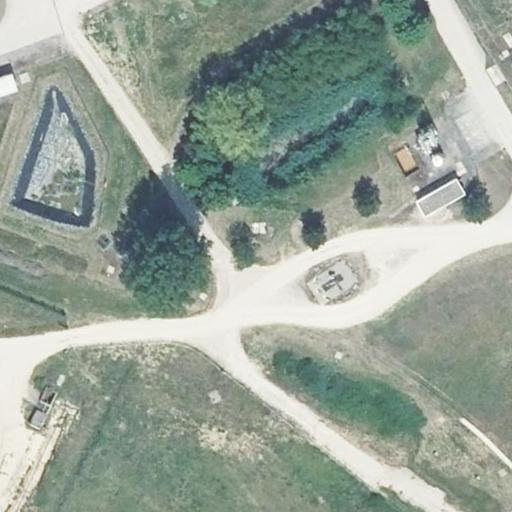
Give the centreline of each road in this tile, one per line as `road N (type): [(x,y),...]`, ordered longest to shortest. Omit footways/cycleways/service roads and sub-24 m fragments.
road 1 (track): [(22,6),(56,19),(75,38),(248,309)]
road 2 (track): [(437,511),(220,348),(201,324)]
